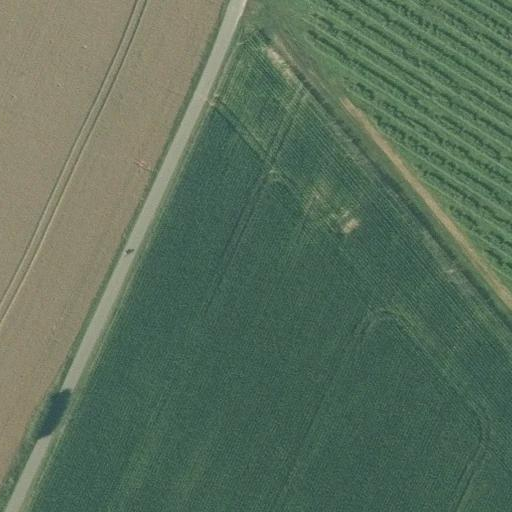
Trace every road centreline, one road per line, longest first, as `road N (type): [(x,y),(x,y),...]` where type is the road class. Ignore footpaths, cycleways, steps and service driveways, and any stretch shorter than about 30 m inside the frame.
road 1 (unclassified): [(236,0),(10,511)]
road 2 (track): [(233,9),(268,24),(511,313)]
